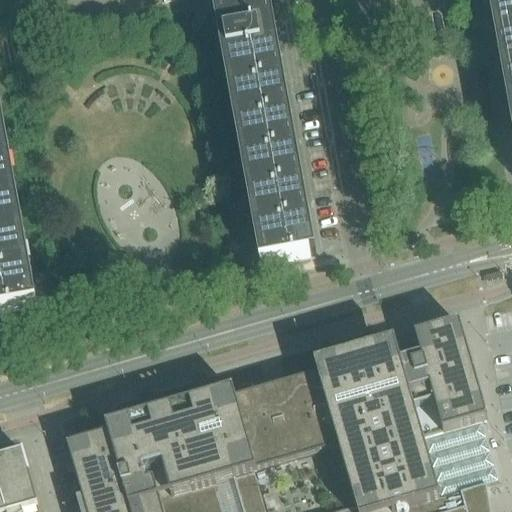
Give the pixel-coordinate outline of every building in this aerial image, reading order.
[(258,0),(213,8),(261,269),(261,270),(311,261),(263,0),(258,0)] [(511,0),(493,0),(511,102),(511,0)] [(0,317),(38,311),(0,100),(0,317)] [(490,511),(486,489),(500,485),(486,437),(484,438),(482,431),(484,430),(483,426),(475,428),(459,338),(417,350),(418,352),(389,360),(389,359),(390,359),(389,357),(326,375),(326,377),(327,376),(328,380),(321,382),(320,379),(320,377),(68,450),(85,511),(490,511)] [(0,511),(39,511),(23,454),(0,460),(0,511)]
